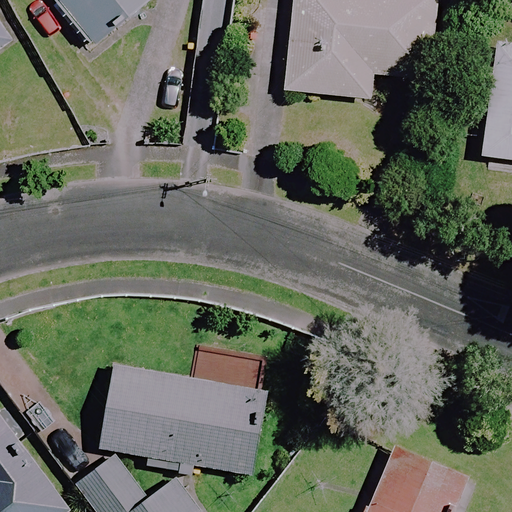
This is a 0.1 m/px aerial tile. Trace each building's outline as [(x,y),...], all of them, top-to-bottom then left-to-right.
[(53,0),(92,49),(155,0),(53,0)] [(437,0),(296,0),(286,93),(371,103),(374,77),(428,83),(437,0)] [(511,0),(506,0),(501,13),(511,17),(511,0)] [(0,53),(11,45),(0,29),(0,53)] [(511,48),(498,46),(483,159),(511,162),(511,48)] [(102,452),(146,460),(144,470),(195,479),(197,469),(250,478),(265,394),(117,368),(102,452)] [(0,511),(72,511),(0,415),(0,511)] [(454,511),(468,482),(395,449),(366,511),(454,511)] [(201,511),(176,480),(147,502),(113,459),(75,489),(93,511),(201,511)]
